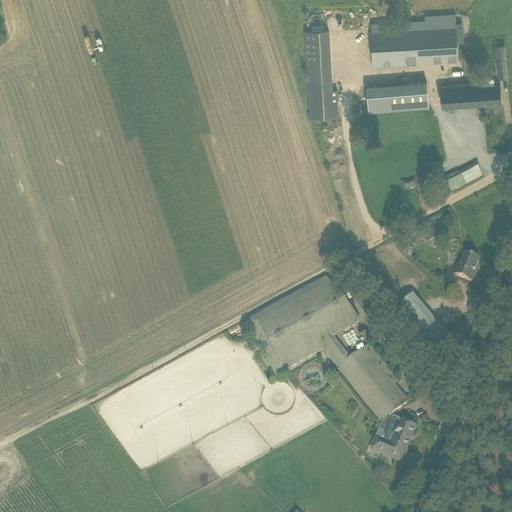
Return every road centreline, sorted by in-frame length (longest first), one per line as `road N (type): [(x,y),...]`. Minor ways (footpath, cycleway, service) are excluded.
road 1 (track): [(0,450),(511,168)]
road 2 (unclassified): [(424,511),(511,300)]
road 3 (track): [(385,233),(370,228),(349,168),(349,83)]
